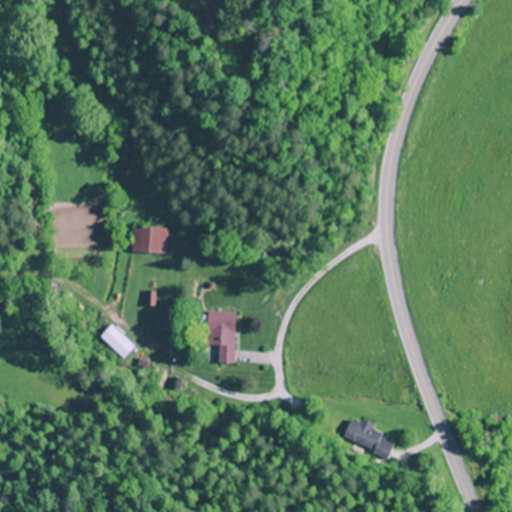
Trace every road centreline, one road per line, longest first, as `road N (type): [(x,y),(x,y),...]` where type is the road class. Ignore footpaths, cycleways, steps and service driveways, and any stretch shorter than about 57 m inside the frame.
road 1 (secondary): [(474,511),(401,313),(387,232),(406,106),(462,0)]
road 2 (residential): [(317,415),(288,407),(246,359),(245,267),(256,246),(387,208)]
